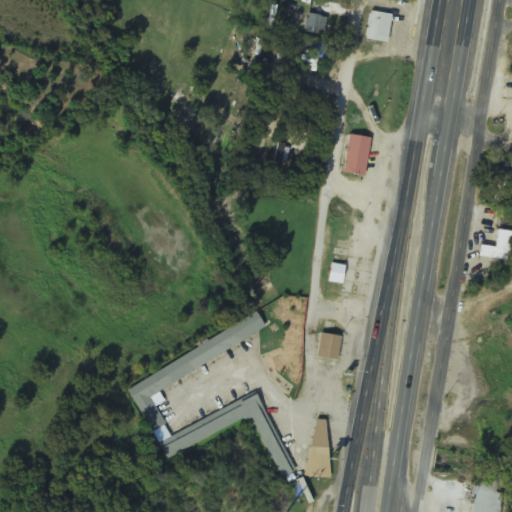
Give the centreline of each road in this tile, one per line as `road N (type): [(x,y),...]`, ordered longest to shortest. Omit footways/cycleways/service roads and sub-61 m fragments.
road 1 (tertiary): [(418,511),(498,0)]
road 2 (residential): [(357,446),(306,367),(357,0)]
road 3 (trunk): [(388,511),(446,148),(433,117)]
road 4 (trunk): [(433,117),(420,137),(391,319)]
road 5 (trunk): [(391,319),(357,446)]
